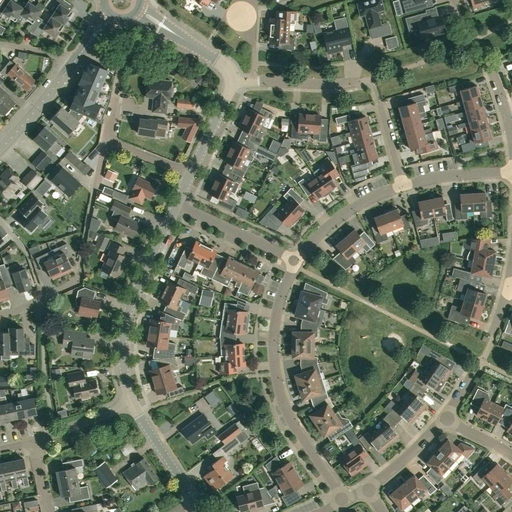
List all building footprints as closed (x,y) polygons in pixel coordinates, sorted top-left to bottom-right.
[(19,15),(24,8),(11,0),(10,0),(9,0),(3,0),(0,5),(0,17),(2,14),(15,22),(16,22),(20,15),(19,15)] [(65,26),(73,12),(70,11),(74,6),(64,0),(56,0),(56,2),(60,4),(51,17),(65,26)] [(366,13),(370,28),(382,24),(377,7),(383,5),(381,0),(369,0),(356,4),(360,15),(366,13)] [(408,0),(402,2),(406,13),(429,7),(427,0),(408,0)] [(470,0),(473,9),(481,6),(481,4),(493,1),(493,0),(470,0)] [(38,17),(42,11),(45,6),(38,2),(36,6),(28,2),(24,8),(19,15),(20,15),(16,22),(20,24),(24,18),(32,24),(28,31),(33,34),(42,20),(38,17)] [(270,31),(289,32),(289,25),(295,25),(295,11),(278,11),(278,19),(271,19),(270,31)] [(445,31),(441,16),(429,19),(427,13),(406,19),(408,26),(418,23),(422,38),(445,31)] [(47,23),(42,20),(33,34),(38,38),(42,31),(55,40),(65,26),(51,17),(47,23)] [(351,43),(345,18),(334,20),(336,30),(323,33),(327,53),(342,50),(341,44),(343,43),(344,45),(351,43)] [(388,24),(383,25),(384,28),(381,29),(383,35),(390,33),(388,24)] [(289,32),(270,31),(269,43),(282,44),(282,49),(293,50),(294,44),(294,38),(288,37),(289,32)] [(349,62),(359,60),(357,52),(347,54),(349,62)] [(7,58),(0,65),(0,73),(3,76),(14,64),(7,58)] [(76,95),(70,109),(71,109),(84,114),(85,115),(84,116),(102,124),(100,123),(102,118),(110,101),(108,101),(110,97),(114,76),(107,73),(108,71),(90,63),(88,68),(86,72),(84,71),(78,84),(80,85),(76,95)] [(16,82),(27,91),(35,81),(16,65),(7,75),(11,78),(8,83),(12,87),(16,82)] [(0,86),(0,85),(5,80),(0,75),(0,114),(1,116),(2,115),(3,116),(16,103),(9,97),(10,96),(0,86)] [(170,100),(172,82),(148,80),(147,98),(154,99),(153,113),(167,114),(168,100),(170,100)] [(463,101),(479,97),(476,86),(461,90),(460,84),(448,88),(450,94),(455,92),(456,96),(461,95),(463,101)] [(426,104),(425,101),(423,95),(412,98),(413,104),(398,108),(401,119),(418,115),(418,114),(425,112),(423,106),(425,106),(426,104)] [(464,105),(466,112),(482,107),(479,97),(463,101),(456,103),(457,107),(464,105)] [(177,107),(193,110),(194,100),(178,98),(177,107)] [(54,116),(50,120),(67,135),(79,123),(78,122),(83,115),(84,114),(71,109),(68,113),(62,107),(54,116)] [(485,118),(482,107),(466,112),(457,114),(458,118),(467,115),(469,122),(485,118)] [(249,110),(245,120),(260,127),(265,117),(271,120),(274,114),(261,108),(259,114),(249,110)] [(425,112),(418,114),(418,115),(401,119),(404,129),(421,124),(419,118),(426,116),(425,112)] [(308,133),(309,133),(310,116),(299,115),(298,127),(292,126),(291,139),(308,140),(308,133)] [(337,125),(349,122),(352,132),(352,133),(369,128),(366,116),(351,120),(349,115),(335,119),(337,125)] [(321,116),(310,116),(309,133),(314,133),(313,139),(319,140),(319,142),(326,142),(327,129),(320,129),(321,116)] [(179,118),(178,127),(186,128),(185,130),(194,134),(200,120),(179,118)] [(472,133),(488,128),(485,118),(469,122),(458,125),(459,129),(470,126),(472,133)] [(140,119),(138,133),(154,136),(156,137),(165,139),(167,128),(166,128),(167,121),(157,119),(157,121),(148,120),(148,121),(140,119)] [(245,120),(240,130),(242,131),(251,135),(248,141),(259,146),(262,139),(260,138),(262,134),(258,132),(260,127),(245,120)] [(423,130),(421,124),(404,129),(407,139),(424,134),(424,135),(431,133),(430,129),(423,130)] [(447,128),(449,135),(458,132),(456,126),(447,128)] [(354,143),(372,138),(369,128),(352,133),(352,132),(345,134),(346,138),(353,136),(354,143)] [(491,139),(488,128),(472,133),(473,139),(469,140),(470,143),(461,145),(463,153),(478,149),(476,143),(491,139)] [(56,154),(62,148),(55,141),(56,139),(44,129),(35,139),(47,150),(48,148),(56,154)] [(427,145),(424,135),(424,134),(407,139),(410,150),(414,149),(415,155),(438,149),(437,142),(427,145)] [(354,143),(356,149),(349,151),(351,155),(357,153),(374,148),(372,138),(354,143)] [(234,142),(230,152),(245,160),(251,162),(254,156),(252,156),(254,152),(256,153),(259,146),(248,141),(246,147),(236,143),(234,142)] [(368,168),(364,169),(362,163),(377,159),(374,148),(357,153),(360,163),(351,166),(354,178),(369,174),(368,168)] [(282,163),(293,162),(292,149),(281,150),(282,163)] [(47,164),(52,159),(44,152),(40,157),(47,164)] [(69,152),(64,157),(80,170),(84,165),(69,152)] [(230,152),(225,162),(235,167),(232,173),(242,178),(247,167),(243,165),(245,160),(230,152)] [(318,167),(319,168),(313,173),(317,178),(328,195),(332,192),(334,190),(335,188),(335,187),(337,186),(331,177),(338,173),(329,160),(318,167)] [(62,168),(51,180),(69,196),(80,184),(62,168)] [(14,183),(19,178),(9,169),(4,174),(6,177),(0,182),(0,190),(7,198),(18,187),(14,183)] [(114,183),(118,174),(108,170),(104,178),(114,183)] [(219,175),(214,185),(230,192),(235,195),(238,189),(243,178),(242,178),(232,173),(229,179),(219,175)] [(158,190),(156,188),(157,187),(138,178),(132,191),(133,191),(129,199),(141,205),(145,197),(151,200),(153,193),(156,193),(158,190)] [(317,178),(311,182),(309,179),(305,182),(303,179),(298,183),(306,194),(311,191),(317,199),(318,198),(320,199),(322,198),(324,197),(328,195),(317,178)] [(25,184),(31,189),(35,184),(29,179),(25,184)] [(214,185),(210,195),(220,200),(217,205),(233,212),(237,202),(227,198),(230,192),(214,185)] [(289,201),(284,207),(298,220),(301,217),(303,215),(304,213),(303,211),(305,210),(297,203),(301,198),(291,188),(283,196),(289,201)] [(125,202),(128,196),(114,191),(112,197),(125,202)] [(472,194),(473,211),(480,211),(480,218),(492,218),(491,203),(485,204),(485,193),(472,194)] [(18,221),(30,233),(47,214),(40,207),(43,203),(33,194),(18,210),(23,215),(18,221)] [(473,211),(472,194),(460,195),(460,205),(455,206),(455,220),(467,219),(466,212),(473,211)] [(430,200),(433,217),(445,214),(447,221),(453,220),(450,206),(444,208),(442,197),(430,200)] [(433,217),(430,200),(418,202),(420,213),(412,214),(416,228),(423,226),(427,225),(429,222),(428,218),(433,217)] [(133,238),(139,225),(130,220),(131,218),(128,217),(131,210),(115,202),(112,210),(114,211),(111,218),(119,222),(115,230),(133,238)] [(298,220),(284,207),(279,212),(274,207),(258,223),(272,230),(281,221),(288,228),(289,226),(291,226),(293,225),(295,224),(298,220)] [(385,214),(392,230),(403,226),(405,230),(410,228),(406,217),(401,219),(397,210),(385,214)] [(392,230),(385,214),(374,219),(378,228),(372,230),(377,244),(388,239),(385,233),(392,230)] [(354,230),(345,238),(356,252),(362,247),(366,253),(375,245),(365,234),(361,238),(354,230)] [(98,242),(96,245),(104,248),(108,239),(101,235),(98,242)] [(356,252),(345,238),(335,246),(342,254),(334,261),(345,270),(356,261),(352,256),(356,252)] [(490,239),(483,239),(483,246),(471,247),(470,240),(469,247),(476,248),(475,253),(470,253),(468,257),(467,260),(473,261),(493,265),(495,252),(488,250),(490,239)] [(121,269),(126,258),(122,256),(125,249),(112,243),(108,250),(111,252),(102,271),(118,279),(122,270),(121,269)] [(184,250),(177,266),(183,269),(186,263),(190,265),(192,262),(198,265),(206,247),(196,243),(191,254),(184,250)] [(53,255),(63,276),(73,271),(71,268),(72,268),(68,260),(73,257),(67,244),(57,249),(58,253),(53,255)] [(206,247),(198,265),(203,267),(202,271),(200,275),(212,281),(214,276),(213,276),(218,266),(211,263),(216,252),(206,247)] [(53,280),(63,276),(53,255),(48,257),(46,254),(36,259),(41,270),(47,267),(52,278),(53,280)] [(218,266),(213,276),(214,276),(223,281),(225,277),(231,280),(239,263),(228,258),(223,269),(218,266)] [(491,277),(493,265),(473,261),(471,274),(491,277)] [(239,263),(231,280),(236,282),(235,286),(239,288),(241,285),(240,284),(248,267),(239,263)] [(8,277),(6,268),(4,265),(0,266),(0,271),(1,274),(2,279),(8,277)] [(6,268),(8,277),(10,281),(16,280),(20,292),(31,289),(25,270),(18,272),(16,265),(6,268)] [(239,288),(238,291),(247,296),(251,289),(254,282),(258,274),(259,272),(248,267),(240,284),(241,285),(239,288)] [(452,277),(460,279),(467,281),(469,273),(454,269),(452,277)] [(2,279),(1,274),(0,274),(0,302),(9,299),(3,281),(2,279)] [(466,296),(464,301),(482,307),(486,294),(476,291),(477,290),(472,289),(474,282),(467,281),(460,279),(457,291),(462,292),(462,294),(466,296)] [(169,282),(164,292),(180,300),(181,300),(184,294),(188,296),(189,292),(194,294),(197,288),(183,281),(180,287),(169,282)] [(253,293),(260,296),(264,287),(257,284),(253,293)] [(299,304),(318,309),(320,303),(327,305),(328,299),(326,298),(328,293),(315,288),(313,295),(303,292),(299,304)] [(77,307),(80,308),(79,315),(91,317),(91,315),(97,317),(100,303),(93,302),(95,293),(85,289),(79,292),(77,300),(77,307)] [(199,304),(211,307),(213,293),(202,290),(200,298),(199,304)] [(164,292),(159,302),(166,305),(170,307),(167,314),(168,314),(179,320),(181,321),(185,314),(180,312),(182,307),(178,305),(181,300),(180,300),(164,292)] [(479,319),(482,307),(464,301),(462,307),(458,305),(457,307),(452,306),(448,319),(461,323),(463,316),(466,317),(468,316),(479,319)] [(246,314),(246,312),(236,311),(236,305),(224,304),(222,320),(245,323),(248,324),(249,314),(246,314)] [(318,309),(299,304),(296,316),(306,319),(304,325),(317,327),(320,318),(316,317),(318,309)] [(152,320),(150,333),(168,337),(169,330),(178,331),(179,320),(168,314),(167,314),(163,312),(160,311),(158,321),(152,320)] [(233,333),(244,334),(244,333),(247,333),(248,324),(245,323),(222,320),(222,327),(220,338),(232,339),(233,333)] [(315,338),(317,336),(317,328),(317,327),(304,325),(304,333),(294,333),(293,345),(313,345),(313,338),(315,338)] [(49,326),(48,335),(60,336),(61,327),(49,326)] [(23,329),(9,329),(10,333),(10,350),(11,350),(11,354),(19,354),(19,356),(30,356),(30,346),(24,346),(24,337),(23,329)] [(92,358),(94,343),(80,342),(81,334),(65,332),(63,346),(73,347),(72,356),(92,358)] [(0,360),(2,360),(2,354),(11,354),(11,350),(10,350),(10,333),(0,333),(0,360)] [(150,333),(148,346),(163,348),(161,358),(159,358),(160,359),(174,358),(174,357),(176,344),(167,343),(168,337),(150,333)] [(225,350),(225,356),(244,355),(243,344),(233,345),(232,339),(220,338),(221,350),(225,350)] [(303,365),(317,363),(317,358),(313,358),(313,345),(293,345),(293,358),(303,358),(303,365)] [(444,381),(448,375),(449,376),(450,376),(452,373),(452,371),(443,365),(446,358),(431,349),(428,356),(431,358),(429,362),(433,365),(429,371),(444,381)] [(196,361),(194,353),(188,354),(190,362),(196,361)] [(219,357),(219,363),(220,374),(234,373),(234,367),(245,366),(245,365),(247,365),(246,355),(244,355),(225,356),(219,357)] [(151,370),(150,371),(153,383),(173,377),(171,372),(177,370),(174,358),(160,359),(162,367),(158,368),(151,370)] [(322,380),(320,373),(317,363),(303,365),(306,373),(296,376),(299,388),(322,380)] [(60,378),(58,368),(51,370),(53,380),(60,378)] [(418,377),(413,384),(424,392),(429,386),(438,392),(439,392),(441,389),(446,382),(444,381),(429,371),(425,377),(420,374),(418,377)] [(76,400),(99,395),(96,381),(86,383),(83,372),(68,375),(71,389),(74,389),(76,400)] [(1,385),(9,385),(9,377),(1,377),(1,385)] [(173,377),(153,383),(157,395),(170,391),(172,397),(184,393),(183,387),(176,389),(173,377)] [(409,397),(405,403),(418,415),(423,409),(424,410),(425,410),(427,408),(427,406),(419,399),(424,392),(413,384),(407,379),(402,385),(408,391),(405,394),(409,397)] [(299,388),(303,400),(313,396),(316,404),(328,398),(322,380),(299,388)] [(27,417),(37,415),(33,398),(28,400),(28,397),(26,388),(21,390),(22,393),(27,417)] [(476,415),(486,420),(494,404),(489,402),(490,400),(488,394),(478,389),(472,401),(481,405),(476,415)] [(27,417),(22,393),(18,394),(19,401),(13,403),(17,419),(27,417)] [(17,419),(13,403),(7,404),(6,397),(2,398),(7,421),(17,419)] [(334,415),(333,415),(329,409),(333,406),(328,398),(316,404),(320,410),(311,416),(317,426),(334,415)] [(418,415),(405,403),(400,408),(396,404),(388,414),(397,423),(403,417),(411,425),(413,424),(415,422),(414,421),(414,420),(418,415)] [(503,409),(494,404),(486,420),(496,425),(501,416),(508,419),(511,412),(511,407),(505,405),(503,409)] [(334,415),(317,426),(324,436),(333,430),(337,437),(349,429),(338,412),(333,415),(334,415)] [(392,429),(397,423),(388,414),(384,418),(380,421),(384,425),(377,430),(389,445),(394,440),(395,441),(397,441),(399,439),(399,437),(392,429)] [(183,431),(182,433),(184,436),(186,436),(192,444),(205,434),(208,439),(216,432),(203,415),(182,430),(183,431)] [(235,424),(219,436),(225,444),(235,436),(241,432),(235,424)] [(389,445),(377,430),(372,435),(369,431),(358,439),(366,450),(373,445),(380,453),(382,453),(384,452),(384,450),(384,449),(389,445)] [(241,444),(235,436),(225,444),(224,445),(230,452),(241,444)] [(448,440),(441,448),(455,461),(461,454),(466,459),(474,449),(462,444),(458,449),(448,440)] [(354,453),(341,462),(351,476),(366,465),(362,459),(367,456),(360,445),(355,449),(354,453)] [(441,448),(434,455),(448,468),(455,461),(441,448)] [(210,472),(203,477),(214,491),(222,484),(223,485),(225,485),(226,483),(225,482),(233,476),(223,464),(230,459),(226,454),(220,459),(207,469),(210,472)] [(441,476),(448,468),(434,455),(427,463),(431,467),(426,473),(437,485),(443,478),(441,476)] [(273,473),(279,483),(295,474),(289,463),(281,468),(275,458),(265,466),(268,471),(270,470),(272,473),(273,473)] [(12,462),(16,479),(22,478),(24,487),(29,486),(27,476),(24,459),(12,462)] [(149,483),(157,478),(144,459),(123,473),(135,490),(148,481),(149,483)] [(69,469),(56,472),(59,485),(78,481),(75,468),(84,467),(82,460),(68,462),(69,469)] [(1,464),(5,481),(11,480),(13,489),(18,488),(16,479),(12,462),(1,464)] [(107,489),(117,482),(105,464),(95,470),(107,489)] [(490,486),(504,473),(496,465),(487,474),(482,469),(472,477),(481,486),(486,481),(490,486)] [(505,474),(504,473),(490,486),(497,493),(493,497),(501,505),(511,495),(505,488),(511,481),(510,480),(510,477),(507,474),(505,474)] [(295,474),(279,483),(286,494),(281,497),(286,507),(298,499),(293,490),(302,485),(295,474)] [(406,482),(418,497),(426,490),(430,495),(437,489),(423,476),(418,480),(414,475),(406,482)] [(75,502),(90,499),(88,486),(79,488),(78,481),(59,485),(62,497),(74,495),(75,502)] [(418,497),(406,482),(398,489),(410,503),(418,497)] [(238,504),(236,504),(238,511),(240,510),(240,511),(255,508),(256,510),(263,508),(263,506),(259,491),(258,489),(257,484),(243,487),(245,495),(236,497),(238,504)] [(410,503),(398,489),(394,492),(392,490),(388,493),(399,506),(396,509),(398,511),(403,511),(402,510),(410,503)] [(22,500),(15,503),(17,509),(24,506),(22,500)] [(25,509),(39,507),(38,501),(24,503),(25,509)] [(96,505),(80,508),(80,511),(93,511),(98,511),(102,510),(101,503),(96,504),(96,505)]
